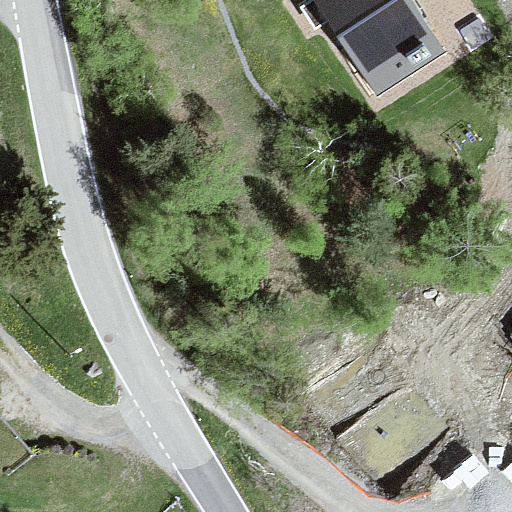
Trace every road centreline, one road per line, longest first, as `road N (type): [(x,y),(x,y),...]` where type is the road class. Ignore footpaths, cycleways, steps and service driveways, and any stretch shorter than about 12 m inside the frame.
road 1 (unclassified): [(169,415),(117,320),(90,248),(36,0)]
road 2 (residential): [(0,339),(89,419),(109,426),(169,415)]
